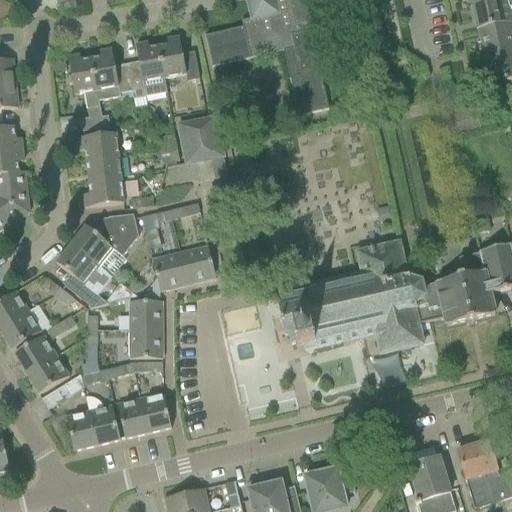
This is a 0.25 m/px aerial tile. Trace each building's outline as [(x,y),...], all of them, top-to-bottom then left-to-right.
[(204,39),(209,59),(212,70),(251,61),(284,53),(299,119),(328,112),(319,72),(330,70),(321,30),(319,31),(317,23),(323,22),(318,0),(245,0),(251,22),(241,24),(242,30),(204,39)] [(469,0),(471,9),(506,1),(505,0),(469,0)] [(511,0),(510,0),(506,1),(471,9),(476,32),(477,32),(477,31),(509,24),(509,25),(511,24),(511,0)] [(477,31),(477,32),(484,59),(511,53),(511,34),(511,35),(509,25),(509,24),(477,31)] [(168,48),(158,50),(164,82),(185,78),(186,84),(199,82),(194,54),(182,57),(179,40),(167,42),(168,48)] [(139,65),(126,67),(131,94),(132,98),(132,100),(166,95),(163,82),(164,82),(158,50),(148,52),(147,46),(135,48),(139,65)] [(100,61),(91,63),(98,103),(132,98),(131,94),(126,67),(114,69),(111,53),(99,55),(100,61)] [(511,53),(484,59),(490,87),(511,81),(511,53)] [(74,98),(84,96),(87,112),(99,110),(98,103),(91,63),(80,64),(79,58),(68,61),(74,98)] [(0,88),(14,87),(12,63),(0,63),(0,88)] [(0,113),(17,111),(14,87),(0,88),(0,113)] [(80,122),(81,135),(109,132),(108,119),(80,122)] [(185,167),(210,162),(214,183),(226,180),(215,121),(178,128),(185,167)] [(0,131),(0,155),(22,153),(20,142),(14,142),(13,130),(0,131)] [(156,140),(160,155),(177,152),(173,136),(156,140)] [(85,154),(86,164),(118,160),(115,137),(77,141),(78,154),(85,154)] [(177,152),(160,155),(163,171),(180,167),(177,152)] [(22,153),(0,155),(0,177),(18,176),(17,165),(23,164),(22,153)] [(118,160),(86,164),(88,187),(121,183),(118,160)] [(24,175),(18,176),(0,177),(0,202),(28,216),(24,175)] [(83,198),(85,211),(123,207),(121,183),(88,187),(90,197),(83,198)] [(228,188),(210,191),(214,208),(232,204),(228,188)] [(139,202),(140,210),(153,208),(153,200),(139,202)] [(0,233),(28,216),(0,202),(0,233)] [(182,210),(169,213),(172,224),(185,220),(182,210)] [(155,217),(158,227),(172,224),(169,213),(155,217)] [(151,220),(143,221),(146,232),(154,231),(151,220)] [(85,229),(70,248),(98,270),(113,251),(122,258),(129,249),(108,232),(101,242),(85,229)] [(291,302),(276,305),(277,306),(279,317),(286,348),(296,345),(296,349),(301,348),(303,355),(305,354),(305,356),(308,357),(310,359),(312,356),(313,354),(313,352),(362,341),(376,338),(380,357),(386,356),(395,354),(409,351),(422,348),(417,327),(429,325),(430,324),(444,321),(437,286),(421,290),(420,287),(409,284),(409,280),(406,281),(398,246),(368,253),(360,255),(357,255),(361,275),(308,287),(288,292),(291,302)] [(490,252),(478,254),(479,256),(489,296),(511,290),(511,255),(510,247),(490,252)] [(70,248),(56,267),(71,279),(64,289),(85,305),(92,295),(83,288),(98,270),(70,248)] [(207,250),(181,256),(188,288),(215,281),(207,250)] [(151,263),(154,275),(159,295),(188,288),(181,256),(151,263)] [(463,279),(436,285),(437,286),(444,321),(446,329),(494,318),(489,296),(479,256),(458,261),(463,279)] [(59,292),(46,281),(41,289),(54,299),(59,292)] [(272,285),(262,288),(265,300),(275,297),(272,285)] [(59,292),(54,299),(67,309),(72,302),(59,292)] [(15,295),(0,304),(0,332),(28,315),(15,295)] [(88,310),(89,311),(108,307),(97,299),(88,310)] [(128,305),(129,334),(161,334),(161,305),(128,305)] [(28,315),(0,332),(0,336),(11,354),(51,328),(40,310),(29,317),(28,315)] [(86,313),(86,320),(87,334),(96,334),(96,320),(100,320),(100,310),(86,313)] [(71,319),(60,326),(46,335),(51,342),(64,334),(65,335),(76,328),(71,319)] [(96,334),(87,334),(87,349),(96,349),(96,334)] [(161,334),(129,334),(129,363),(162,362),(161,334)] [(13,358),(26,378),(56,360),(43,339),(13,358)] [(56,360),(26,378),(38,398),(68,380),(56,360)] [(78,380),(80,379),(98,375),(96,366),(80,370),(82,377),(78,380)] [(134,366),(131,367),(133,376),(136,375),(162,375),(162,366),(134,366)] [(131,367),(105,373),(107,382),(133,376),(131,367)] [(105,373),(98,375),(80,379),(82,388),(83,388),(107,382),(105,373)] [(78,380),(58,392),(41,402),(47,413),(83,391),(83,388),(82,388),(80,379),(78,380)] [(162,397),(139,403),(147,437),(171,431),(162,397)] [(116,408),(119,423),(124,442),(147,437),(139,403),(116,408)] [(111,409),(88,415),(96,449),(119,444),(111,409)] [(65,421),(73,455),(96,449),(88,415),(65,421)] [(0,475),(9,473),(0,436),(0,475)] [(456,454),(462,473),(474,511),(511,501),(511,500),(511,471),(502,478),(502,477),(498,479),(488,445),(456,454)] [(407,469),(418,505),(449,495),(438,460),(407,469)] [(337,471),(320,475),(304,478),(312,511),(336,511),(346,510),(343,496),(355,494),(352,481),(340,484),(337,471)] [(282,491),(281,484),(248,492),(252,511),(299,511),(294,488),(282,491)] [(233,486),(224,488),(230,511),(239,509),(233,486)] [(208,511),(204,492),(164,502),(166,511),(208,511)] [(417,511),(454,511),(449,495),(418,505),(415,505),(417,511)]
